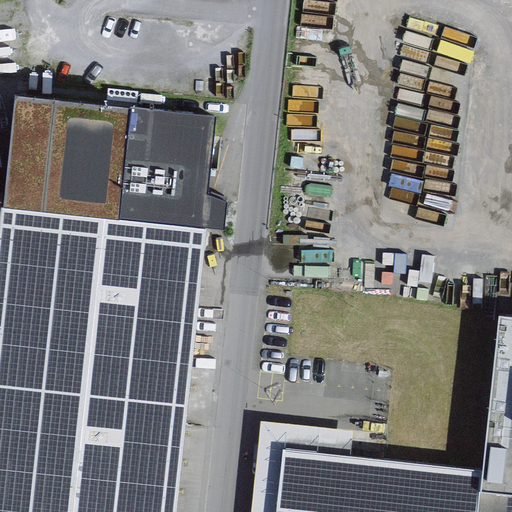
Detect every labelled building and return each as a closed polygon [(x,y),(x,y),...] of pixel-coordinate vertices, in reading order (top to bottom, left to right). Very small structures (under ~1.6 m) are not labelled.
[(17,97),(6,202),(203,223),(215,119),(17,97)] [(0,511),(174,511),(205,230),(3,209),(0,233),(0,511)] [(511,317),(498,316),(481,469),(479,490),(511,493),(511,317)] [(476,511),(479,490),(481,469),(353,455),(356,427),(265,417),(254,511),(476,511)] [(511,511),(511,493),(479,490),(476,511),(511,511)]
